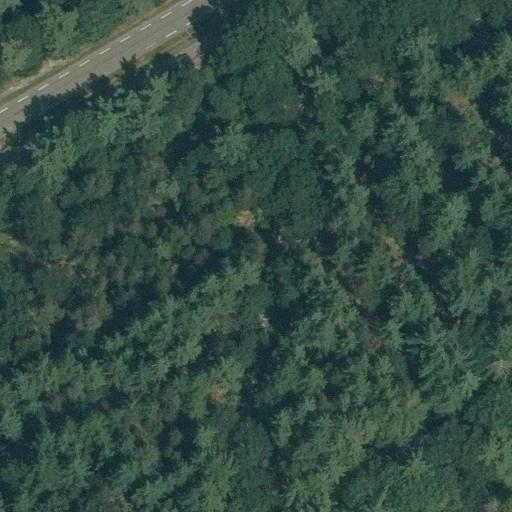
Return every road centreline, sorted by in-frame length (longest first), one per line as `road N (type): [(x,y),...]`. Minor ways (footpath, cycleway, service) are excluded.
road 1 (track): [(227,511),(321,0)]
road 2 (tertiary): [(0,125),(214,0)]
road 3 (track): [(300,511),(511,387)]
